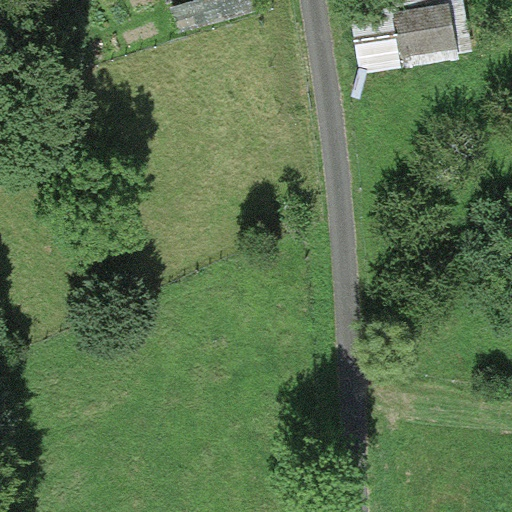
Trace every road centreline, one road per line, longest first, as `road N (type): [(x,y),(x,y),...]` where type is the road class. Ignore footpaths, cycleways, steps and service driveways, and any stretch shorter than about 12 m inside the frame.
road 1 (track): [(358,511),(343,229),(308,0)]
road 2 (track): [(511,408),(355,379)]
